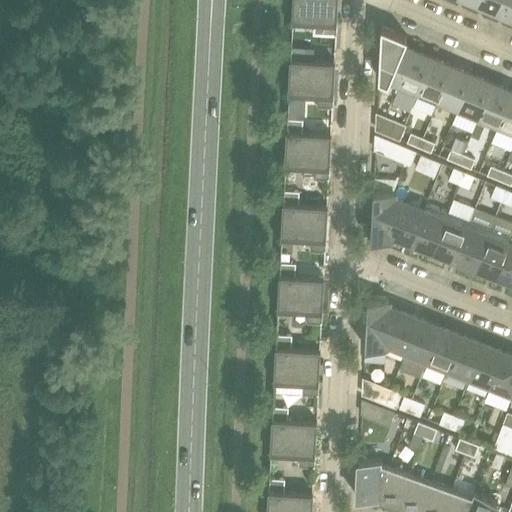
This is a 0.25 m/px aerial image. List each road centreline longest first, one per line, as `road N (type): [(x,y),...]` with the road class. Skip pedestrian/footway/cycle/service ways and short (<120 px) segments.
road 1 (primary): [(188,511),(208,64)]
road 2 (residential): [(359,0),(346,258)]
road 3 (residential): [(346,258),(333,511)]
road 4 (residential): [(511,321),(346,258)]
road 5 (residential): [(511,54),(388,0)]
